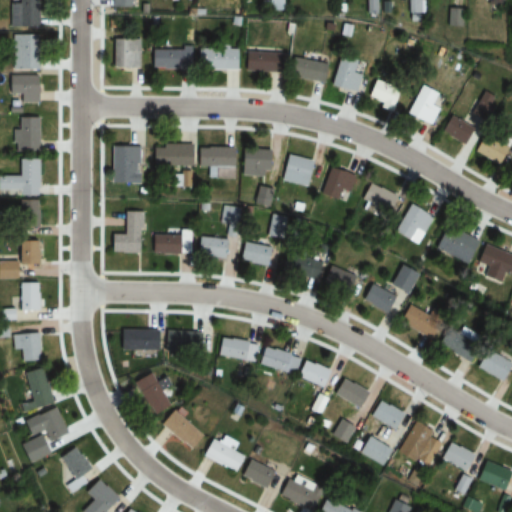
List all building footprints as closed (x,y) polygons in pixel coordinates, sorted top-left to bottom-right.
[(15,0),(16,28),(36,28),(36,0),(15,0)] [(107,0),(107,8),(127,8),(126,0),(107,0)] [(36,36),(10,36),(10,70),(36,70),(36,36)] [(137,40),(108,40),(108,69),(137,69),(137,40)] [(147,69),(187,69),(187,47),(147,47),(147,69)] [(193,70),(232,71),(232,48),(194,47),(193,70)] [(241,73),(275,73),(275,52),(241,52),(241,73)] [(352,72),(355,61),(336,56),(328,86),(355,93),(360,75),(352,72)] [(325,64),(288,59),(286,79),(322,84),(325,64)] [(390,111),(403,87),(377,72),(364,96),(390,111)] [(6,104),(34,104),(34,77),(6,77),(6,104)] [(428,127),(442,97),(417,85),(403,116),(428,127)] [(437,131),(459,146),(469,131),(448,116),(437,131)] [(36,153),(36,119),(12,119),(12,153),(36,153)] [(493,166),(506,145),(484,132),(471,152),(493,166)] [(189,146),(149,146),(149,169),(189,169),(189,146)] [(136,185),(136,147),(107,147),(107,184),(136,185)] [(194,169),(230,169),(230,148),(194,148),(194,169)] [(269,151),(239,151),(239,177),(269,177),(269,151)] [(311,163),(284,155),(278,175),(305,183),(311,163)] [(0,196),(35,196),(35,160),(16,160),(16,177),(0,176),(0,196)] [(343,193),(347,194),(353,177),(327,167),(317,195),(339,203),(343,193)] [(382,215),(394,201),(370,181),(358,196),(382,215)] [(35,201),(14,201),(14,229),(35,229),(35,201)] [(432,218),(407,204),(392,232),(410,242),(416,231),(423,235),(432,218)] [(233,227),(237,210),(222,207),(218,224),(233,227)] [(107,253),(138,254),(139,212),(121,212),(121,235),(107,235),(107,253)] [(465,264),(476,243),(445,226),(433,248),(465,264)] [(176,236),(149,235),(148,254),(186,256),(188,230),(177,230),(176,236)] [(194,258),(222,258),(222,239),(194,239),(194,258)] [(34,265),(34,241),(14,242),(15,262),(0,261),(0,279),(14,279),(14,265),(34,265)] [(270,262),(267,244),(237,248),(240,266),(270,262)] [(480,276),(501,285),(511,261),(511,258),(482,245),(473,265),(483,269),(480,276)] [(318,263),(285,252),(278,271),(311,282),(318,263)] [(318,284),(349,296),(356,277),(325,265),(318,284)] [(385,287),(402,296),(414,275),(397,265),(385,287)] [(17,312),(36,312),(36,284),(17,284),(17,312)] [(383,314),(391,297),(367,285),(358,302),(383,314)] [(428,309),(423,316),(405,305),(395,321),(423,339),(438,315),(428,309)] [(474,336),(448,320),(434,342),(460,358),(474,336)] [(157,351),(157,330),(117,330),(117,351),(157,351)] [(162,356),(198,356),(199,332),(162,332),(162,356)] [(40,361),(38,333),(11,336),(13,363),(40,361)] [(250,360),(250,340),(216,340),(216,360),(250,360)] [(295,357),(259,347),(255,365),(291,375),(295,357)] [(472,368),(499,382),(509,364),(482,350),(472,368)] [(293,378),(320,389),(328,372),(301,360),(293,378)] [(28,410),(49,406),(42,370),(20,375),(28,410)] [(167,387),(162,377),(153,382),(149,373),(132,381),(148,416),(167,408),(159,391),(167,387)] [(331,394),(355,411),(366,395),(341,378),(331,394)] [(392,431),(401,415),(376,401),(367,417),(392,431)] [(22,422),(30,441),(20,445),(28,464),(49,455),(44,444),(64,436),(53,409),(22,422)] [(197,438),(170,411),(157,424),(185,451),(197,438)] [(352,428),(338,421),(330,437),(344,444),(352,428)] [(425,439),(428,432),(410,424),(395,455),(425,470),(437,445),(425,439)] [(228,475),(239,458),(229,451),(233,445),(213,432),(198,455),(228,475)] [(378,468),(389,452),(366,436),(355,452),(378,468)] [(472,456),(447,443),(438,460),(464,473),(472,456)] [(79,478),(88,472),(71,448),(56,458),(71,480),(63,485),(69,492),(83,483),(79,478)] [(271,471),(245,461),(237,479),(263,490),(271,471)] [(502,491),(510,473),(484,462),(476,480),(502,491)] [(306,511),(318,492),(287,473),(274,496),(300,511),(306,511)] [(89,502),(78,511),(102,511),(115,500),(94,480),(81,493),(89,502)] [(314,511),(350,511),(323,497),(314,511)] [(402,511),(404,505),(387,503),(385,511),(402,511)]
